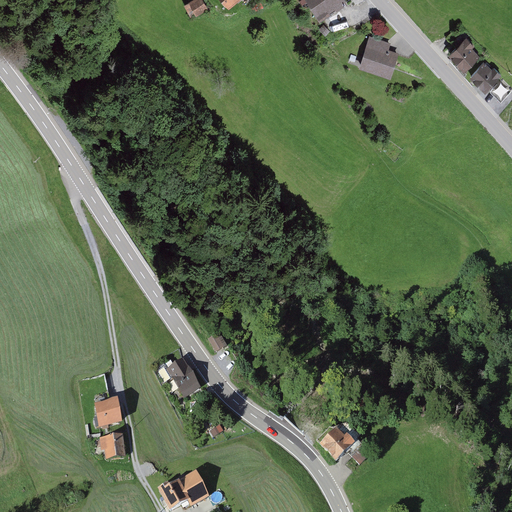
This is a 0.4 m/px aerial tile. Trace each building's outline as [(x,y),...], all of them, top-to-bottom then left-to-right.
[(205,0),(191,0),(183,5),(192,20),(211,9),(205,0)] [(347,2),(345,0),(306,0),(320,20),(347,2)] [(393,42),(368,35),(359,68),(393,78),(399,56),(390,53),(393,42)] [(482,56),(464,38),(448,53),(466,71),(482,56)] [(503,80),(485,62),(470,76),(488,94),(503,80)] [(191,361),(170,373),(188,404),(209,392),(191,361)] [(125,402),(101,407),(107,432),(130,427),(125,402)] [(338,429),(320,447),(336,464),(354,446),(338,429)] [(130,438),(105,439),(106,462),(131,461),(130,438)] [(361,451),(353,456),(360,466),(368,461),(361,451)] [(218,466),(168,491),(178,511),(189,511),(230,491),(218,466)]
